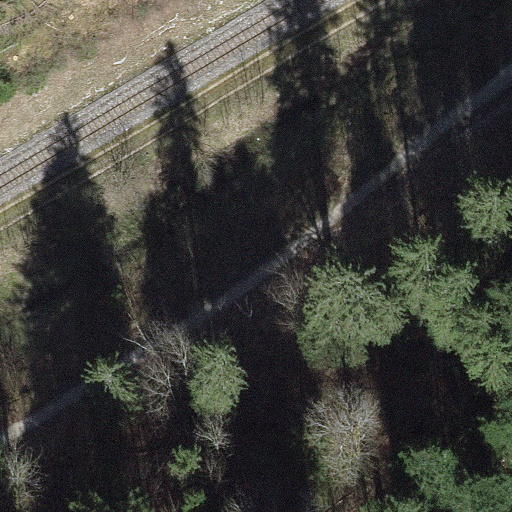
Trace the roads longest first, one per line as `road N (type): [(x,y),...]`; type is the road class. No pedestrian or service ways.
road 1 (track): [(511,61),(246,282),(0,431)]
road 2 (track): [(0,219),(369,0)]
